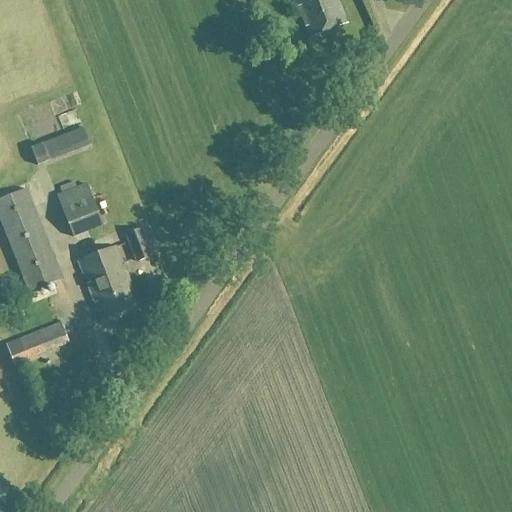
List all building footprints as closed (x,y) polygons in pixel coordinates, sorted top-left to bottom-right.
[(337,0),(294,0),(310,39),(347,24),(337,0)] [(43,140),(49,158),(92,144),(86,126),(43,140)] [(61,195),(68,215),(98,204),(90,184),(61,195)] [(0,200),(0,223),(22,278),(28,293),(61,280),(25,190),(0,200)] [(151,257),(141,230),(126,236),(136,263),(151,257)] [(138,307),(138,305),(147,302),(141,285),(132,289),(115,247),(78,261),(101,321),(138,307)] [(61,323),(7,345),(16,367),(70,345),(61,323)]
